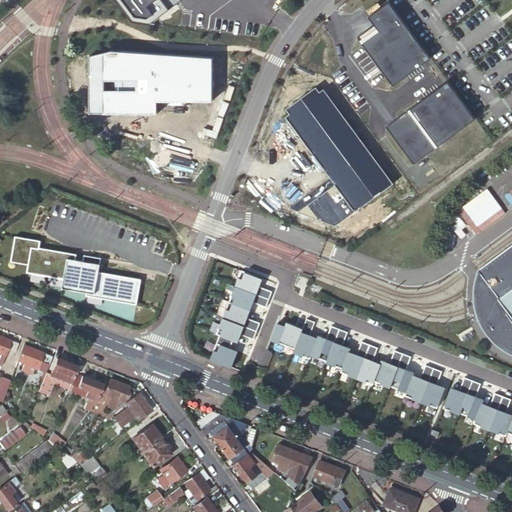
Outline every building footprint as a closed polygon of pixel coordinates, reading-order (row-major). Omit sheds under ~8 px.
[(115,0),(131,21),(148,24),(179,0),(115,0)] [(355,0),(344,10),(357,24),(368,15),(355,0)] [(430,58),(388,1),(367,17),(374,25),(358,37),(393,85),(430,58)] [(157,112),(157,101),(214,101),(214,56),(113,50),(89,55),(90,112),(157,112)] [(447,82),(385,127),(413,164),(475,119),(447,82)] [(325,89),(321,92),(317,87),(288,108),(291,113),(286,117),(331,178),(335,184),(355,212),(394,183),(325,89)] [(290,207),(299,210),(335,184),(331,178),(290,207)] [(355,212),(335,184),(299,210),(335,225),(355,212)] [(505,212),(501,208),(477,226),(463,206),(458,210),(476,234),(505,212)] [(42,240),(16,236),(12,261),(29,264),(28,272),(65,279),(63,288),(87,292),(138,301),(141,283),(99,275),(100,267),(76,262),(77,255),(40,248),(42,240)] [(511,242),(478,268),(498,296),(511,285),(511,242)] [(221,331),(212,355),(233,363),(240,346),(232,343),(235,336),(239,337),(243,329),(255,334),(262,318),(249,313),(255,297),(268,302),(274,287),(261,282),(264,274),(243,266),(218,329),(221,331)] [(476,313),(498,296),(478,268),(476,272),(474,278),(473,283),(473,293),(473,299),(474,304),(476,313)] [(511,285),(498,296),(511,314),(511,285)] [(138,301),(87,292),(87,296),(90,296),(137,305),(138,301)] [(511,314),(498,296),(476,313),(479,319),(482,325),(486,332),(490,337),(495,342),(501,347),(508,350),(511,352),(511,314)] [(359,349),(352,346),(353,343),(345,339),(350,327),(333,321),(328,333),(320,330),(320,333),(312,330),(317,317),(308,314),(305,324),(288,318),(287,321),(279,318),(273,335),(297,344),(295,348),(312,354),(313,350),(329,356),(328,358),(344,364),(343,367),(375,380),(376,376),(392,382),(393,381),(408,387),(407,391),(439,403),(447,382),(439,379),(444,366),(428,360),(423,373),(415,370),(416,367),(408,364),(413,351),(397,345),(392,358),(384,355),(382,358),(375,355),(380,342),(364,336),(359,349)] [(0,335),(0,361),(3,363),(8,350),(15,352),(19,342),(0,335)] [(52,356),(24,345),(18,360),(25,363),(23,368),(36,373),(38,368),(41,368),(43,362),(49,364),(52,356)] [(75,373),(78,366),(57,358),(51,373),(47,371),(39,390),(50,394),(55,384),(55,383),(52,382),(54,376),(72,383),(75,373)] [(511,407),(508,406),(511,396),(511,393),(497,388),(492,400),(485,397),(486,394),(478,391),(483,378),(466,372),(462,384),(454,381),(445,403),(462,409),(462,408),(478,414),(476,418),(508,431),(509,427),(511,428),(511,407)] [(103,384),(75,373),(72,383),(69,390),(96,401),(103,384)] [(0,399),(2,401),(11,378),(3,375),(0,381),(0,399)] [(69,390),(72,383),(54,376),(52,382),(55,383),(55,384),(69,390)] [(110,380),(105,378),(103,384),(96,401),(102,403),(105,396),(110,398),(107,406),(113,408),(117,407),(124,400),(128,395),(135,388),(111,378),(110,380)] [(130,398),(128,395),(124,400),(128,406),(124,410),(131,419),(135,416),(138,419),(151,410),(138,392),(130,398)] [(0,406),(0,416),(9,410),(3,405),(0,406)] [(204,433),(224,419),(216,407),(196,420),(204,433)] [(113,412),(107,418),(109,421),(112,419),(115,424),(113,426),(115,429),(118,427),(116,424),(121,421),(114,410),(113,412)] [(249,454),(251,452),(247,445),(244,447),(224,421),(210,431),(229,457),(231,459),(234,464),(249,454)] [(141,451),(161,437),(153,426),(133,441),(141,451)] [(6,450),(26,435),(20,428),(0,442),(6,450)] [(59,447),(61,449),(64,444),(51,435),(49,440),(57,446),(59,447)] [(167,444),(162,436),(161,437),(141,451),(152,467),(171,453),(165,445),(167,444)] [(19,474),(57,446),(49,440),(14,466),(19,474)] [(79,449),(67,440),(64,444),(61,449),(71,457),(74,454),(79,449)] [(313,456),(297,450),(278,443),(273,458),(280,462),(278,468),(289,472),(289,473),(300,483),(313,456)] [(71,457),(61,449),(59,447),(56,450),(69,468),(77,461),(71,457)] [(193,467),(183,453),(165,466),(169,471),(165,475),(171,484),(193,467)] [(82,465),(85,462),(74,454),(71,457),(77,461),(78,462),(82,465)] [(249,454),(234,464),(252,489),(269,476),(266,472),(263,474),(249,454)] [(100,466),(93,457),(85,462),(82,465),(89,474),(100,466)] [(345,469),(320,459),(313,476),(324,480),(323,483),(335,487),(336,484),(339,486),(345,469)] [(102,469),(100,466),(89,474),(91,477),(102,469)] [(106,477),(102,469),(91,477),(94,481),(96,484),(102,480),(106,477)] [(209,489),(198,473),(185,483),(188,487),(186,489),(188,491),(186,492),(192,500),(209,489)] [(19,482),(16,477),(0,488),(0,500),(7,510),(17,502),(16,501),(20,498),(12,487),(19,482)] [(116,500),(102,480),(96,484),(105,496),(110,502),(111,504),(116,500)] [(96,484),(94,481),(85,488),(96,502),(105,496),(96,484)] [(185,494),(180,487),(164,499),(163,499),(169,507),(185,494)] [(404,511),(413,511),(418,499),(390,488),(385,504),(404,511)] [(163,499),(164,499),(158,490),(148,497),(151,503),(148,505),(150,509),(163,499)] [(311,491),(288,507),(283,511),(312,511),(321,506),(311,491)] [(344,511),(347,511),(350,510),(343,500),(347,497),(342,491),(334,497),(344,511)] [(217,511),(207,497),(193,507),(196,511),(217,511)] [(380,509),(379,507),(375,509),(369,500),(352,511),(373,511),(376,510),(377,511),(380,509)]
